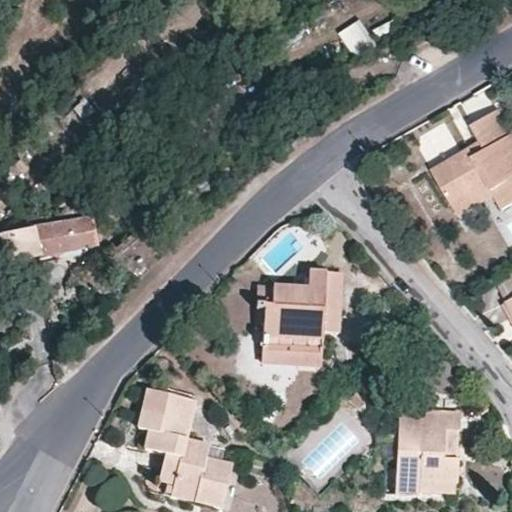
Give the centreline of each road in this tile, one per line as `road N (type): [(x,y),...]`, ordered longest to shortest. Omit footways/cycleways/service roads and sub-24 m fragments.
road 1 (residential): [(35,476),(98,378),(312,167)]
road 2 (residential): [(511,385),(312,167)]
road 3 (residential): [(312,167),(511,46)]
